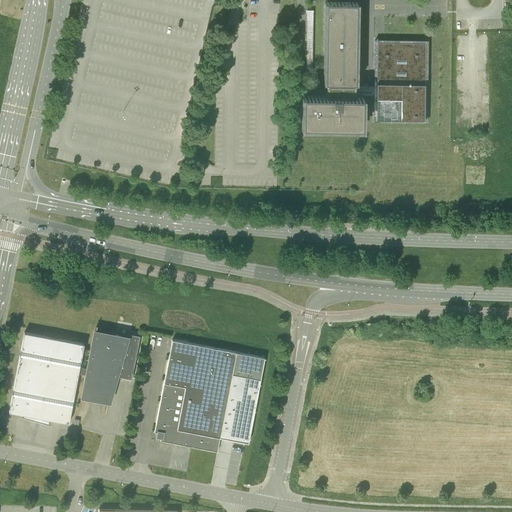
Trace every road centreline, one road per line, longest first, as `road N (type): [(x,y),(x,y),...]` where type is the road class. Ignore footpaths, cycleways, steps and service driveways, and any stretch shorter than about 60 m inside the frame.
road 1 (secondary): [(511,241),(212,228),(58,203)]
road 2 (secondary): [(12,217),(227,267),(351,284)]
road 3 (tertiary): [(272,503),(310,312),(323,294),(351,284)]
road 4 (tertiary): [(230,495),(0,451)]
road 5 (secondary): [(351,284),(511,293)]
road 6 (tertiary): [(27,156),(60,0)]
road 7 (tertiary): [(33,0),(0,153)]
